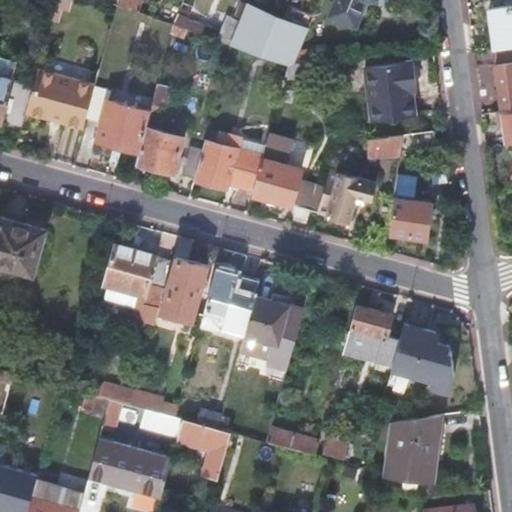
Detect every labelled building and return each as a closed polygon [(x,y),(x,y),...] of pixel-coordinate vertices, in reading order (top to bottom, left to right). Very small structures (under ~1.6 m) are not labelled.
[(119,0),(118,4),(139,11),(143,0),(119,0)] [(146,0),(143,0),(139,11),(175,23),(180,12),(146,0)] [(336,0),(331,13),(358,24),(368,0),(336,0)] [(180,12),(175,23),(186,27),(193,6),(184,2),(180,12)] [(236,34),(232,42),(242,46),(289,61),(295,61),(315,14),(290,3),(284,17),(249,2),(236,34)] [(511,4),(490,7),(496,47),(511,45),(511,4)] [(221,29),(218,38),(232,42),(236,34),(221,29)] [(242,46),(232,42),(229,52),(240,55),(242,46)] [(511,45),(496,47),(503,104),(511,102),(511,45)] [(295,61),(289,61),(283,81),(296,80),(295,72),(318,69),(317,58),(295,61)] [(414,59),(367,65),(374,118),(416,113),(412,82),(417,82),(414,59)] [(96,83),(38,67),(33,87),(27,110),(50,116),(65,120),(84,126),(87,115),(93,93),(96,83)] [(2,121),(22,127),(27,110),(33,87),(14,81),(15,76),(0,72),(0,121),(2,122),(2,121)] [(152,109),(140,149),(137,160),(175,171),(185,134),(158,127),(163,108),(169,109),(176,85),(159,81),(152,109)] [(93,93),(87,115),(103,119),(99,138),(140,149),(152,109),(93,93)] [(511,139),(511,109),(498,111),(500,122),(504,121),(506,141),(511,139)] [(340,128),(342,141),(363,138),(367,137),(365,125),(340,128)] [(434,128),(405,132),(402,149),(436,144),(434,128)] [(203,148),(195,177),(253,192),(267,142),(222,130),(219,141),(206,138),(203,148)] [(267,142),(253,192),(271,197),(277,199),(275,205),(282,206),(283,200),(292,203),(301,171),(302,166),(287,162),(290,151),(291,151),(295,138),(270,131),(267,142)] [(405,132),(368,137),(369,143),(370,155),(402,152),(402,149),(405,132)] [(183,173),(195,177),(203,148),(191,144),(183,173)] [(338,170),(330,167),(327,178),(318,210),(328,212),(350,218),(356,193),(372,196),(376,179),(339,169),(338,170)] [(327,178),(301,171),(292,203),(318,210),(327,178)] [(433,199),(396,194),(391,230),(428,235),(433,199)] [(0,272),(11,276),(14,267),(32,272),(44,227),(0,215),(0,272)] [(194,240),(178,235),(173,255),(177,256),(165,300),(162,309),(192,318),(195,308),(201,284),(206,285),(208,278),(203,277),(207,264),(188,259),(194,240)] [(114,244),(103,284),(145,295),(148,286),(164,289),(171,260),(155,256),(156,256),(114,244)] [(216,266),(200,327),(221,332),(223,325),(238,272),(216,266)] [(238,272),(223,325),(245,331),(255,295),(259,278),(238,272)] [(255,295),(245,331),(273,339),(277,340),(287,303),(255,295)] [(357,304),(344,351),(392,365),(397,347),(399,339),(387,336),(394,314),(357,304)] [(392,365),(390,373),(412,370),(411,366),(421,365),(425,396),(456,392),(447,330),(416,334),(419,354),(410,355),(408,345),(397,347),(392,365)] [(269,353),(273,339),(245,331),(240,349),(264,356),(269,353)] [(282,382),(274,414),(287,418),(295,386),(289,384),(291,379),(285,378),(284,383),(282,382)] [(63,385),(39,379),(36,392),(60,398),(63,385)] [(115,385),(111,398),(132,404),(136,391),(115,385)] [(161,395),(137,389),(136,391),(132,404),(157,411),(161,395)] [(110,398),(100,395),(95,413),(106,416),(110,398)] [(395,421),(419,418),(417,399),(393,402),(394,406),(383,408),(384,422),(395,421)] [(201,407),(197,422),(218,428),(223,413),(201,407)] [(274,414),(270,426),(283,430),(287,418),(274,414)] [(431,483),(442,415),(419,418),(395,421),(385,475),(431,483)] [(197,422),(183,418),(177,440),(208,449),(202,470),(200,470),(197,481),(216,486),(231,431),(218,428),(197,422)] [(270,426),(266,441),(279,445),(316,455),(320,440),(283,430),(270,426)] [(329,435),(325,452),(347,458),(351,441),(329,435)] [(100,437),(89,475),(162,495),(172,456),(100,437)] [(28,511),(79,511),(85,492),(57,484),(59,477),(39,471),(38,477),(28,511)] [(28,511),(38,477),(19,472),(13,498),(0,493),(0,511),(28,511)]
